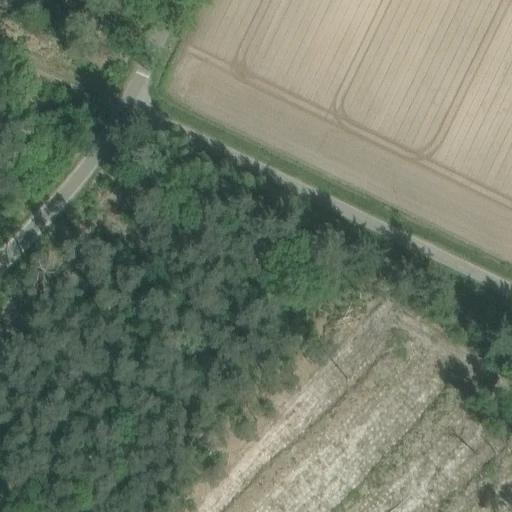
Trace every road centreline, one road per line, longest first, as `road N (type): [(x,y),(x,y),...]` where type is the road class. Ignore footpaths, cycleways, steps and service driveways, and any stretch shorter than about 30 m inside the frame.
road 1 (unclassified): [(511,281),(127,96)]
road 2 (unclassified): [(0,243),(127,96)]
